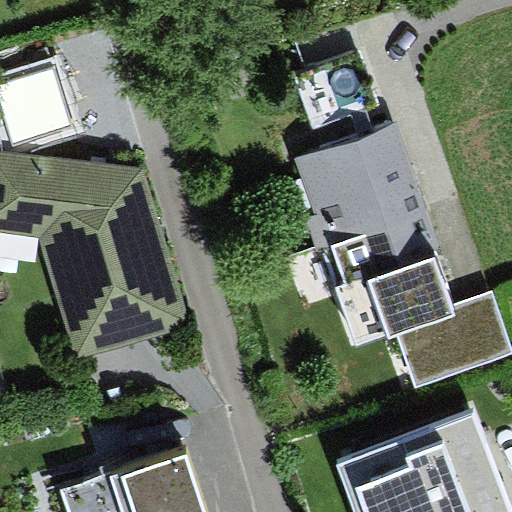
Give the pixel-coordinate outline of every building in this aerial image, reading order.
[(297,69),(314,118),(375,98),(358,48),(297,69)] [(398,112),(295,148),(316,207),(306,211),(327,269),(337,265),(357,324),(460,287),(398,112)] [(143,159),(0,142),(0,225),(40,230),(78,348),(192,313),(143,159)] [(475,359),(457,309),(396,330),(414,380),(475,359)] [(511,511),(511,491),(474,393),(336,446),(361,511),(511,511)] [(125,457),(62,478),(73,511),(214,511),(189,431),(123,452),(125,457)]
